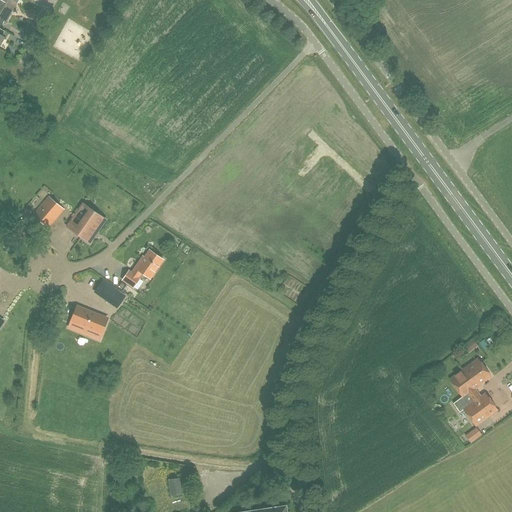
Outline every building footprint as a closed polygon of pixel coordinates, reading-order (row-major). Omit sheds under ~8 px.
[(0,0),(0,2),(13,10),(18,0),(0,0)] [(0,17),(6,21),(13,10),(0,2),(0,17)] [(64,209),(48,197),(33,215),(48,228),(64,209)] [(71,220),(67,227),(89,243),(106,220),(97,214),(97,215),(93,213),(94,212),(83,204),(78,211),(86,216),(79,226),(71,220)] [(22,237),(29,231),(20,220),(12,226),(22,237)] [(141,273),(150,278),(163,260),(149,250),(142,261),(141,260),(131,273),(129,271),(123,280),(133,287),(139,279),(138,278),(141,273)] [(102,282),(95,291),(117,307),(124,298),(102,282)] [(313,316),(318,308),(312,304),(307,312),(313,316)] [(77,307),(71,321),(85,327),(85,328),(87,329),(87,328),(101,333),(107,319),(77,307)] [(468,353),(477,345),(473,340),(464,347),(468,353)] [(465,367),(449,380),(463,398),(469,405),(463,410),(475,427),(497,411),(485,394),(479,398),(474,390),(479,386),(478,385),(490,377),(479,361),(467,370),(465,367)] [(477,427),(465,436),(471,443),(482,434),(477,427)] [(183,477),(168,479),(170,496),(183,494),(182,491),(185,490),(183,477)]
